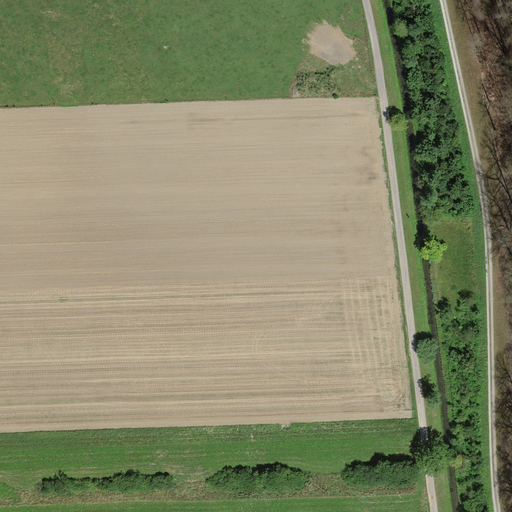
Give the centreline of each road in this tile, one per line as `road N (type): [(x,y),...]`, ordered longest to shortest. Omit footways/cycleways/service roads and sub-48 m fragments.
road 1 (track): [(435,511),(383,95),(363,0)]
road 2 (track): [(442,0),(486,210),(498,511)]
